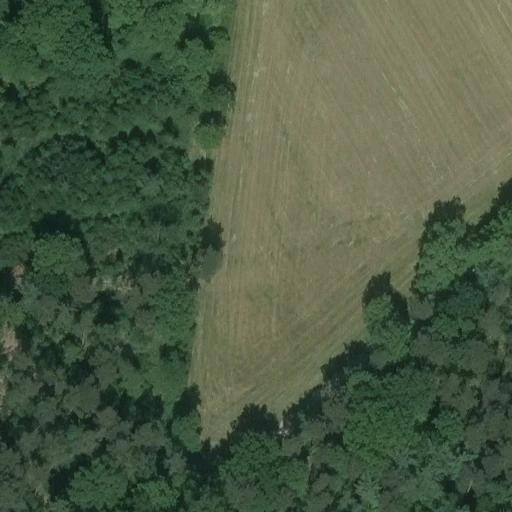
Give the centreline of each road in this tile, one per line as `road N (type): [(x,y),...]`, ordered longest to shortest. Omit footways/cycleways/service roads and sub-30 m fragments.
road 1 (track): [(212,0),(152,511)]
road 2 (track): [(192,511),(511,233)]
